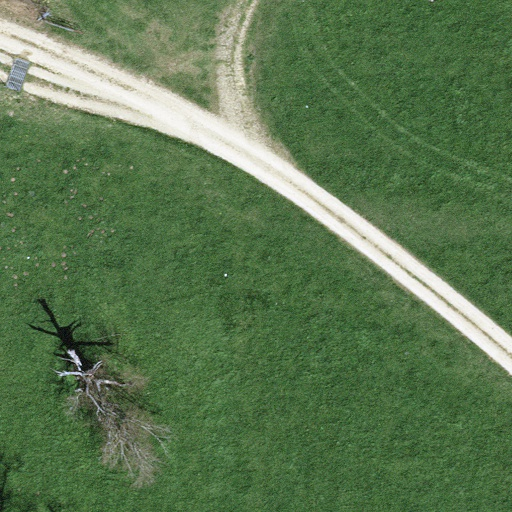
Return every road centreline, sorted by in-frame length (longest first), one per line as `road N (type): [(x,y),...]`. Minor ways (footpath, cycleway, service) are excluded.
road 1 (unclassified): [(0,30),(94,66),(442,306),(511,367)]
road 2 (track): [(257,179),(236,89),(238,15),(250,0)]
